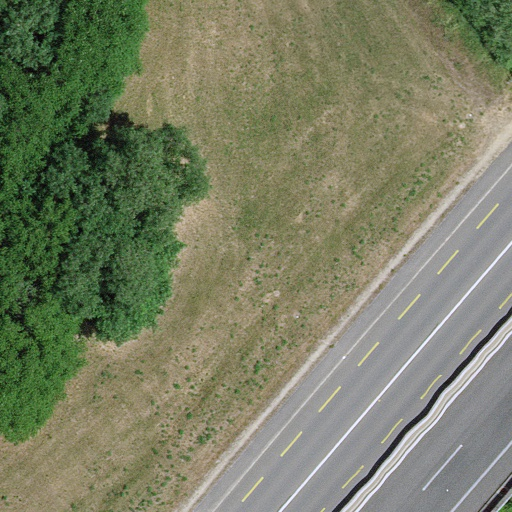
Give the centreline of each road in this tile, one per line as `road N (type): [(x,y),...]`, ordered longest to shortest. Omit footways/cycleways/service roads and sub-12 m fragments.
road 1 (motorway): [(511,212),(257,511)]
road 2 (primary): [(511,243),(280,511)]
road 3 (motorway): [(407,511),(511,391)]
